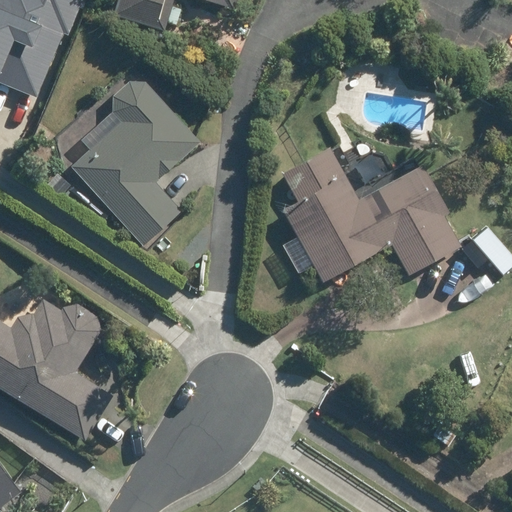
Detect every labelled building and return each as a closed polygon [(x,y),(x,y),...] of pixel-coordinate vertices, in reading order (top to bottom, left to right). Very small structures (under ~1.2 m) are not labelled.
[(68,34),(82,0),(0,0),(0,82),(37,99),(66,33),(68,34)] [(118,0),(114,17),(164,32),(173,0),(202,0),(234,9),(236,0),(118,0)] [(107,111),(117,122),(67,167),(141,246),(178,211),(152,184),(196,143),(140,83),(124,82),(108,97),(107,111)] [(297,204),(283,211),(321,282),(391,244),(408,275),(460,247),(443,215),(447,214),(421,165),(358,199),(331,148),(281,174),(297,204)] [(0,322),(0,389),(84,441),(111,396),(74,373),(99,331),(96,315),(77,304),(62,308),(59,311),(41,301),(34,312),(16,316),(9,328),(0,322)] [(0,504),(13,494),(0,477),(0,504)]
